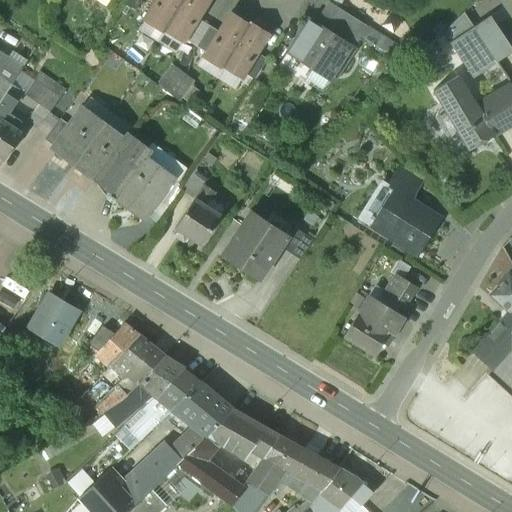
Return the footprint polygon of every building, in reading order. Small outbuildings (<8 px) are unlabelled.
[(127,0),(124,5),(134,12),(142,0),(127,0)] [(157,0),(144,21),(163,32),(164,31),(182,0),(157,0)] [(207,0),(182,0),(164,31),(184,43),(210,1),(207,0)] [(479,0),(478,0),(466,15),(476,27),(490,18),(479,0)] [(337,9),(323,31),(347,47),(361,24),(337,9)] [(466,15),(449,30),(456,40),(476,27),(466,15)] [(205,54),(204,57),(223,69),(224,68),(249,28),(229,16),(219,33),(205,54)] [(511,52),(511,51),(490,18),(476,27),(456,40),(479,72),(476,74),(477,76),(486,90),(491,99),(507,128),(511,125),(511,88),(496,63),(511,52)] [(323,31),(310,23),(290,52),(289,51),(288,53),(312,69),(314,65),(321,64),(336,74),(352,50),(347,47),(323,31)] [(219,33),(207,26),(194,47),(205,54),(219,33)] [(268,37),(250,26),(249,28),(224,68),(242,79),(244,76),(257,55),(268,37)] [(449,30),(427,48),(414,61),(427,83),(463,64),(472,79),(477,76),(476,74),(479,72),(456,40),(449,30)] [(312,69),(288,53),(279,67),(303,82),(312,69)] [(22,69),(0,54),(0,79),(11,86),(22,69)] [(266,61),(257,55),(244,76),(254,81),(266,61)] [(174,62),(161,80),(183,96),(196,78),(174,62)] [(0,79),(0,102),(3,99),(11,86),(0,79)] [(469,100),(456,79),(433,93),(467,151),(492,137),(469,100)] [(58,100),(33,83),(23,97),(38,107),(25,123),(36,130),(48,114),(58,100)] [(486,90),(469,100),(492,137),(507,128),(491,99),(486,90)] [(12,105),(3,99),(0,102),(0,119),(2,117),(5,119),(8,114),(7,113),(12,105)] [(70,126),(54,148),(75,163),(103,124),(83,109),(70,126)] [(60,118),(44,140),(54,148),(70,126),(60,118)] [(0,121),(0,160),(2,162),(20,135),(0,121)] [(103,124),(75,163),(95,178),(124,139),(103,124)] [(124,139),(95,178),(110,189),(114,192),(140,156),(142,157),(146,151),(126,136),(124,139)] [(182,167),(151,144),(146,151),(142,157),(173,180),(182,167)] [(142,157),(140,156),(114,192),(111,196),(112,197),(114,194),(117,196),(144,216),(142,219),(143,220),(173,180),(142,157)] [(388,187),(387,189),(390,191),(392,189),(409,200),(421,181),(400,168),(388,187)] [(208,178),(195,170),(179,191),(193,200),(194,201),(203,186),(208,178)] [(382,183),(359,219),(369,225),(390,191),(387,189),(388,187),(382,183)] [(214,194),(203,186),(194,201),(205,208),(209,201),(214,194)] [(110,189),(105,196),(104,198),(105,201),(107,203),(109,203),(112,202),(117,196),(114,194),(112,197),(111,196),(114,192),(110,189)] [(409,200),(392,189),(390,191),(369,225),(417,255),(440,219),(409,200)] [(193,200),(174,230),(176,231),(186,238),(199,246),(218,217),(205,208),(194,201),(193,200)] [(223,211),(209,201),(205,208),(218,217),(223,211)] [(285,237),(250,214),(223,256),(258,279),(279,247),(286,237),(285,237)] [(312,240),(291,227),(285,237),(286,237),(279,247),(299,260),(312,240)] [(186,238),(176,231),(172,237),(183,243),(186,238)] [(511,271),(489,296),(508,313),(473,352),(492,370),(510,351),(511,352),(511,271)] [(415,289),(395,276),(382,297),(402,309),(415,289)] [(29,333),(57,349),(77,314),(49,298),(29,333)] [(401,320),(367,298),(342,337),(372,356),(380,342),(385,345),(401,320)] [(114,335),(102,329),(86,346),(103,362),(109,368),(138,336),(122,324),(114,335)] [(165,357),(138,336),(109,368),(122,380),(128,374),(138,384),(139,384),(163,358),(165,357)] [(511,352),(510,351),(492,370),(486,376),(511,400),(511,352)] [(163,358),(139,384),(147,392),(155,398),(183,371),(163,358)] [(122,380),(109,368),(103,362),(102,366),(103,372),(98,377),(99,379),(86,391),(83,389),(78,392),(82,396),(61,416),(45,433),(58,445),(116,387),(122,380)] [(183,371),(155,398),(171,411),(199,384),(183,371)] [(54,382),(42,395),(52,405),(61,395),(54,388),(56,384),(54,382)] [(126,396),(121,401),(102,414),(118,434),(149,408),(140,398),(147,392),(139,384),(138,384),(126,396)] [(232,411),(199,384),(171,411),(192,428),(205,439),(206,438),(232,411)] [(116,387),(94,409),(98,416),(102,414),(121,401),(126,396),(116,387)] [(264,429),(232,411),(206,438),(218,445),(244,459),(250,449),(255,443),(255,442),(264,429)] [(147,413),(129,431),(139,441),(158,423),(147,413)] [(192,428),(170,449),(180,463),(192,451),(205,439),(192,428)] [(278,437),(264,429),(255,442),(255,443),(250,449),(263,457),(264,458),(278,437)] [(338,470),(278,437),(264,458),(284,470),(285,469),(290,472),(323,490),(338,470)] [(205,439),(192,451),(205,461),(218,445),(206,438),(205,439)] [(170,449),(165,443),(116,488),(133,507),(153,488),(162,480),(176,467),(180,463),(170,449)] [(205,461),(192,451),(180,463),(176,467),(185,473),(230,506),(243,488),(231,479),(205,461)] [(264,458),(263,457),(245,483),(246,484),(266,496),(282,472),(284,470),(264,458)] [(176,467),(162,480),(172,488),(176,484),(185,473),(176,467)] [(355,479),(338,470),(323,490),(319,494),(305,511),(303,511),(346,511),(356,500),(361,505),(372,493),(355,479)] [(116,488),(105,475),(79,498),(91,511),(127,511),(133,507),(116,488)] [(246,485),(234,476),(231,479),(243,488),(246,485)] [(254,511),(266,496),(246,484),(246,485),(243,488),(230,506),(235,511),(254,511)]
